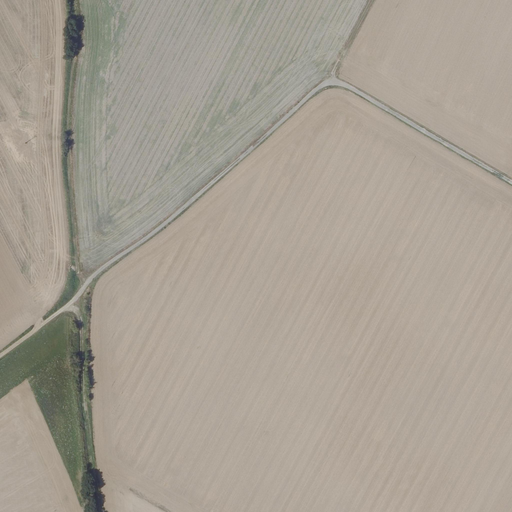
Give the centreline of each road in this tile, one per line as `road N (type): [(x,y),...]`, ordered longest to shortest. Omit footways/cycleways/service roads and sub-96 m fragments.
road 1 (track): [(0,355),(72,305),(88,280),(164,225),(330,79)]
road 2 (track): [(82,290),(68,129),(76,0)]
road 3 (track): [(99,511),(80,319),(72,305)]
road 4 (track): [(511,183),(330,79)]
